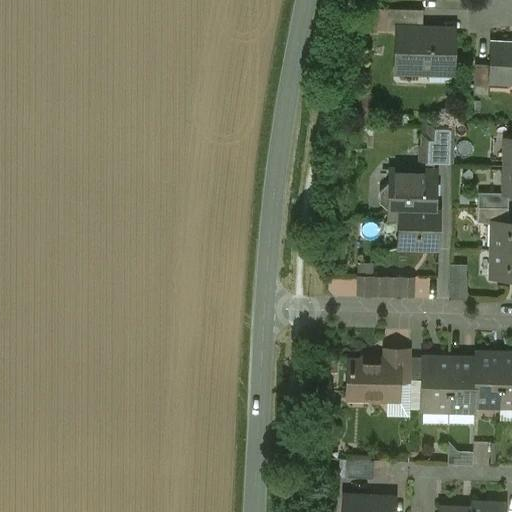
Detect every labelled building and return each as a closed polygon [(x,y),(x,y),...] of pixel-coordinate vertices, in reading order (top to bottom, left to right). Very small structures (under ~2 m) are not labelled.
[(423,9),(387,8),(386,30),(402,30),(402,29),(422,29),(423,9)] [(422,29),(402,29),(402,30),(400,66),(450,67),(450,72),(452,72),(452,67),(453,30),(422,29)] [(511,42),(490,41),(489,65),(488,83),(511,84),(511,42)] [(489,65),(475,64),(473,94),(488,95),(488,83),(489,65)] [(454,125),(430,124),(430,136),(424,136),(423,160),(453,161),(454,125)] [(436,171),(389,170),(389,181),(379,190),(379,202),(388,210),(400,210),(434,211),(436,171)] [(504,193),(478,192),(477,207),(508,208),(508,193),(504,193)] [(508,208),(477,207),(477,222),(493,223),(493,221),(508,222),(508,208)] [(434,211),(400,210),(399,248),(436,248),(437,211),(434,211)] [(511,221),(508,222),(493,221),(493,223),(492,249),(511,249),(511,221)] [(511,249),(492,249),(491,277),(511,277),(511,249)] [(466,295),(466,261),(450,262),(450,295),(466,295)] [(413,278),(358,276),(358,294),(413,295),(413,278)] [(411,350),(385,350),(385,362),(399,362),(398,383),(410,384),(411,350)] [(501,355),(475,354),(475,352),(474,352),(474,360),(475,360),(474,408),(473,408),(473,414),(474,414),(475,402),(499,403),(499,415),(501,355)] [(511,354),(501,355),(499,415),(500,415),(500,403),(511,403),(511,354)] [(379,362),(376,365),(367,365),(360,357),(356,361),(348,361),(347,396),(369,397),(371,400),(377,400),(380,397),(398,398),(398,383),(399,362),(385,362),(379,362)] [(474,360),(424,359),(424,357),(423,357),(422,409),(423,409),(423,407),(448,408),(447,419),(448,419),(448,408),(473,408),(474,408),(475,360),(474,360)] [(473,461),(474,449),(449,449),(449,461),(473,461)] [(373,461),(346,459),(345,477),(372,478),(373,461)] [(393,511),(394,498),(344,495),(342,511),(393,511)] [(503,511),(504,504),(470,502),(470,508),(470,511),(503,511)]
